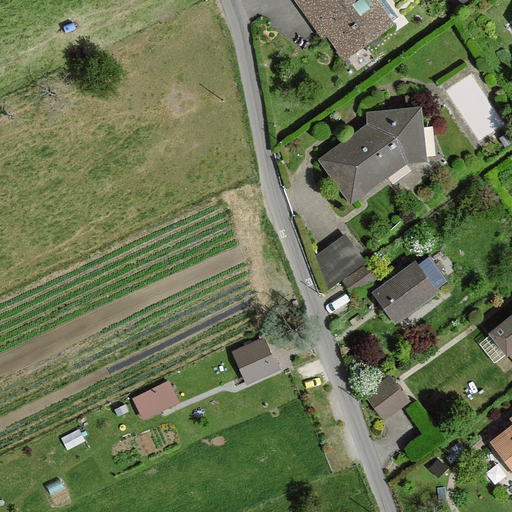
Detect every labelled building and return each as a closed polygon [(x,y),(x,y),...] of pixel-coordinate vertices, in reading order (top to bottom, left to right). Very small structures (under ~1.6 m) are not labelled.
[(298,0),(345,64),(400,25),(382,0),(298,0)] [(420,105),(369,112),(369,124),(320,159),(351,201),(406,161),(426,158),(420,105)] [(321,251),(342,288),(376,268),(355,232),(321,251)] [(421,262),(376,293),(401,328),(445,297),(421,262)] [(511,320),(494,335),(511,357),(511,320)] [(264,340),(236,353),(249,381),(277,368),(264,340)] [(412,401),(393,376),(369,395),(388,420),(412,401)] [(168,383),(138,398),(147,416),(177,400),(168,383)] [(511,427),(494,440),(511,465),(511,427)]
